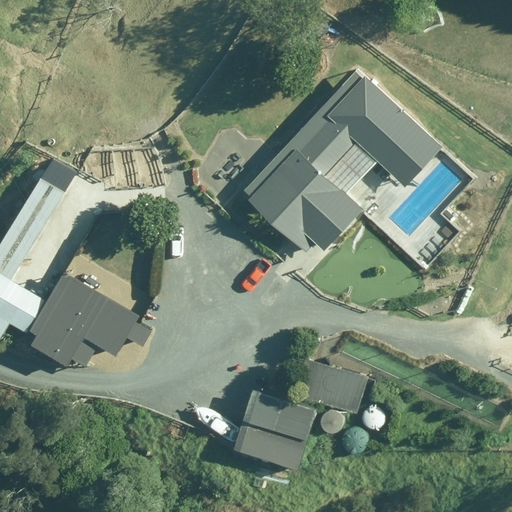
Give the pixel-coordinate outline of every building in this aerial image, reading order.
[(318,240),(328,249),(365,208),(327,172),(359,137),(408,183),(443,145),(361,69),(248,191),(310,249),(318,240)] [(151,326),(62,274),(47,299),(12,278),(66,191),(43,176),(0,245),(0,338),(1,339),(12,321),(28,331),(32,325),(45,333),(36,348),(66,365),(86,330),(117,348),(128,329),(144,339),(151,326)] [(441,354),(393,331),(387,345),(435,368),(441,354)] [(359,412),(369,375),(312,359),(301,395),(359,412)] [(261,388),(244,448),(303,465),(320,405),(261,388)]
